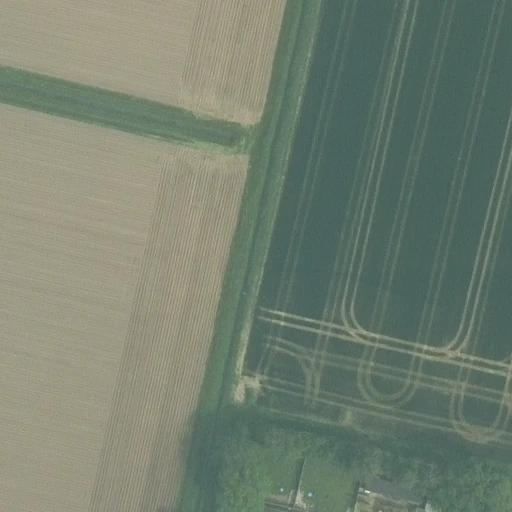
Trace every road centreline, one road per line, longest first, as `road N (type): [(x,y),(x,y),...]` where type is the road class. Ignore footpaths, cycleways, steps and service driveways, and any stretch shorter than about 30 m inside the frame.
road 1 (track): [(314,0),(226,407),(511,474)]
road 2 (track): [(180,511),(291,0)]
road 3 (track): [(0,73),(261,134)]
road 4 (track): [(0,93),(257,152)]
